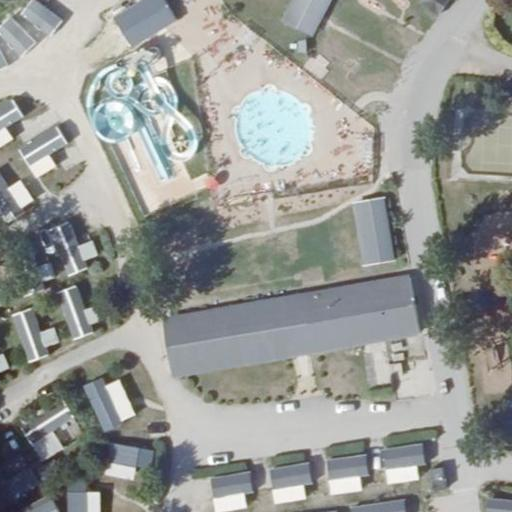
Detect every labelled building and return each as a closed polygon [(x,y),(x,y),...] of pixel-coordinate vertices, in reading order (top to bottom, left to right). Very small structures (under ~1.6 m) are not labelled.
[(170,5),(167,0),(145,0),(114,20),(132,48),(179,18),(170,5)] [(329,0),(292,0),(283,20),(313,34),(329,0)] [(0,168),(0,218),(1,222),(24,212),(5,167),(0,168)] [(383,198),(354,203),(363,264),(392,260),(383,198)] [(98,259),(90,238),(77,244),(67,220),(45,229),(63,273),(98,259)] [(15,293),(53,281),(47,260),(8,271),(15,293)] [(167,321),(176,379),(425,335),(415,279),(167,321)] [(95,332),(90,308),(82,310),(77,285),(57,289),(67,337),(95,332)] [(475,291),(477,313),(511,310),(509,287),(475,291)] [(58,347),(52,325),(39,329),(33,307),(11,312),(23,356),(58,347)] [(17,422),(36,456),(62,442),(55,429),(73,420),(62,398),(17,422)] [(105,455),(146,453),(146,439),(104,440),(105,455)] [(125,465),(95,466),(96,498),(126,497),(125,465)] [(0,506),(38,484),(27,466),(0,482),(0,506)] [(511,511),(511,496),(494,493),(489,511),(511,511)] [(58,511),(50,494),(7,511),(58,511)]
